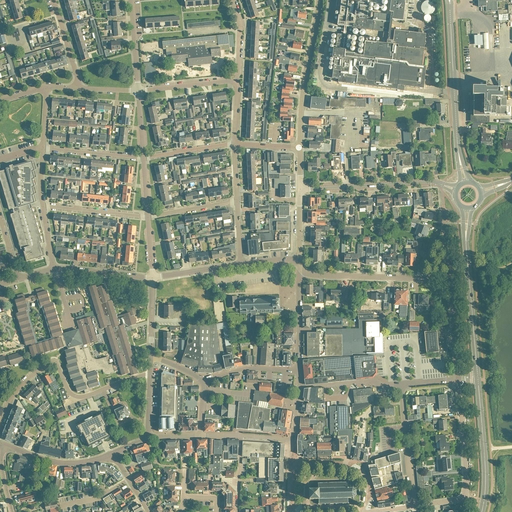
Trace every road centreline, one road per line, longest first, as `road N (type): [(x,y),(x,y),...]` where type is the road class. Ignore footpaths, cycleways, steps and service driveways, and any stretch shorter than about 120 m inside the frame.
road 1 (residential): [(0,423),(17,388),(51,361),(75,396),(149,372)]
road 2 (secondary): [(464,182),(449,0)]
road 3 (secondary): [(476,379),(467,208)]
road 4 (residential): [(413,505),(465,496),(457,380)]
road 5 (tertiary): [(455,190),(431,182),(299,189)]
road 6 (residential): [(449,278),(299,274)]
road 7 (residential): [(300,148),(318,0)]
road 8 (secondary): [(481,511),(476,379)]
road 9 (residential): [(413,505),(401,385)]
